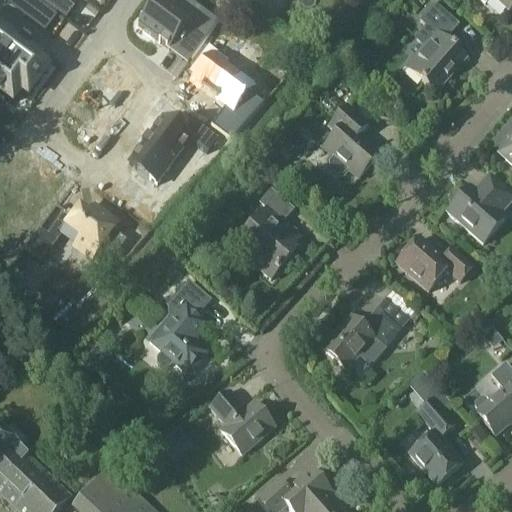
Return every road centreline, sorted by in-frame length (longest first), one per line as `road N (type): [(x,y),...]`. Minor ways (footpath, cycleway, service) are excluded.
road 1 (residential): [(511,64),(451,136),(418,154),(383,212),(257,337),(263,373),(395,511)]
road 2 (residential): [(99,32),(27,129),(89,176),(162,79)]
